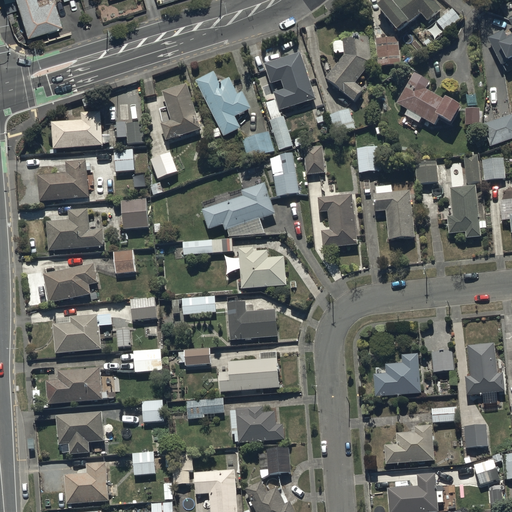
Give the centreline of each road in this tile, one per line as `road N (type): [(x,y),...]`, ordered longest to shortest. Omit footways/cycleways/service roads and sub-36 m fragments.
road 1 (residential): [(511,283),(357,302),(335,322),(328,353),(342,511)]
road 2 (tertiary): [(269,0),(0,89)]
road 3 (secondary): [(0,318),(4,511)]
